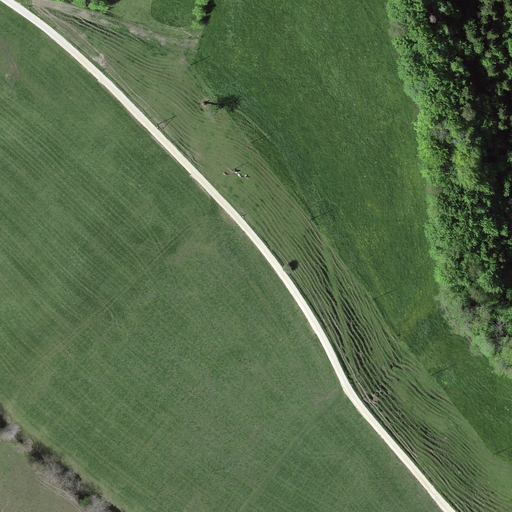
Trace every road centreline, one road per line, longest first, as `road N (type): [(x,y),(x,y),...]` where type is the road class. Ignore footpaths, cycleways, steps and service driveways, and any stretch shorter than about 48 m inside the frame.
road 1 (track): [(348,389),(305,307),(238,218),(103,78),(7,0)]
road 2 (track): [(7,0),(48,2),(200,48)]
road 3 (track): [(450,511),(348,389)]
